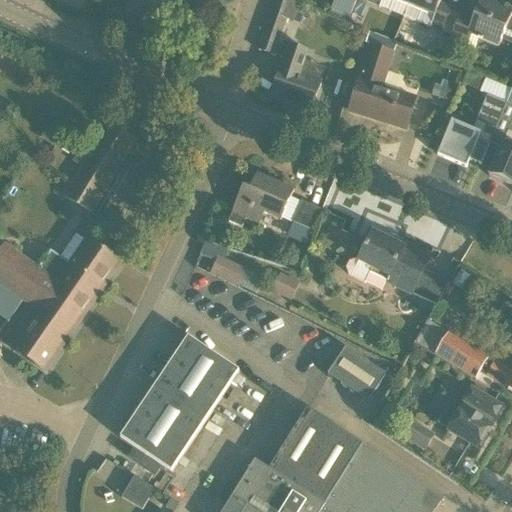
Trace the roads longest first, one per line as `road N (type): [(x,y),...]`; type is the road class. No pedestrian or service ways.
road 1 (residential): [(64,511),(78,453),(232,118)]
road 2 (tertiary): [(511,236),(232,118)]
road 3 (tertiary): [(217,112),(0,11)]
